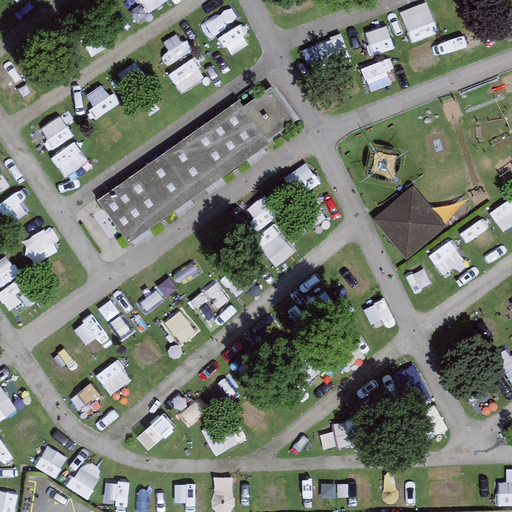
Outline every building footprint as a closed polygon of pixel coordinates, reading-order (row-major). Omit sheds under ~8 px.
[(294,123),(270,89),(242,109),(238,102),(96,201),(127,245),(269,145),(267,141),(294,123)] [(405,262),(446,228),(413,188),(372,222),(405,262)] [(418,264),(430,287),(444,279),(431,256),(418,264)] [(129,294),(114,308),(128,323),(143,309),(129,294)] [(139,348),(150,367),(169,356),(158,337),(139,348)] [(0,392),(7,409),(29,399),(20,380),(0,388),(0,392)] [(102,384),(83,392),(90,410),(109,402),(102,384)] [(39,415),(21,427),(34,445),(51,433),(39,415)] [(169,415),(141,432),(149,447),(178,429),(169,415)] [(463,481),(437,483),(439,503),(464,502),(463,481)]
